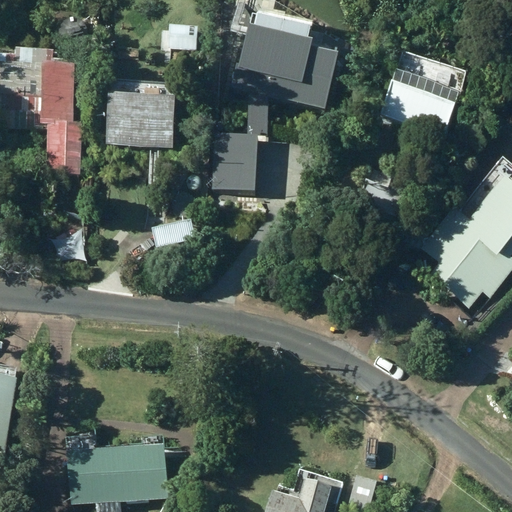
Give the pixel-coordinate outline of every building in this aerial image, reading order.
[(327,109),(341,47),(248,27),(235,89),(327,109)] [(169,59),(197,60),(197,37),(169,37),(169,59)] [(383,110),(447,132),(468,71),(404,49),(383,110)] [(75,141),(76,88),(71,88),(72,78),(48,78),(48,66),(16,65),(16,71),(0,70),(0,136),(41,138),(41,144),(48,145),(47,185),(79,186),(81,141),(75,141)] [(108,161),(172,164),(174,118),(109,116),(108,161)] [(256,189),(260,133),(214,130),(210,187),(256,189)] [(411,181),(374,167),(362,202),(398,215),(411,181)] [(456,202),(423,244),(441,259),(432,271),(473,303),(484,288),(492,295),(511,268),(511,252),(511,250),(511,173),(507,169),(471,214),(456,202)] [(191,231),(153,239),(156,256),(195,249),(191,231)] [(86,241),(57,240),(56,262),(85,264),(86,241)] [(0,369),(0,447),(9,449),(21,373),(0,369)] [(166,440),(69,447),(73,502),(98,500),(98,511),(122,511),(122,500),(170,497),(166,440)] [(370,511),(379,478),(356,472),(347,511),(352,511),(370,511)] [(275,486),(267,511),(325,511),(334,483),(308,475),(302,494),(275,486)]
